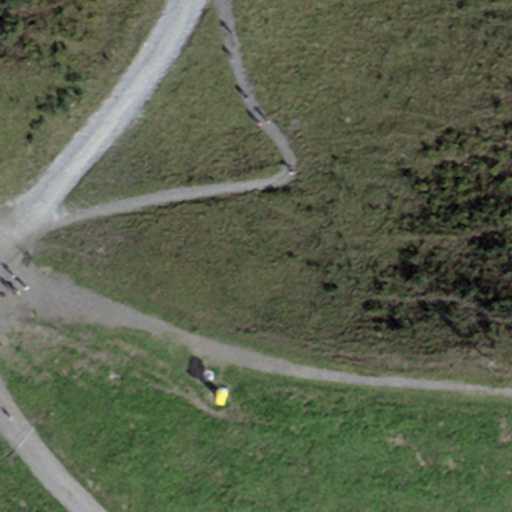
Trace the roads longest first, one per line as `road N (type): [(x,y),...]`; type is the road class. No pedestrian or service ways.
road 1 (track): [(172,0),(10,217),(0,243)]
road 2 (track): [(0,415),(94,511)]
